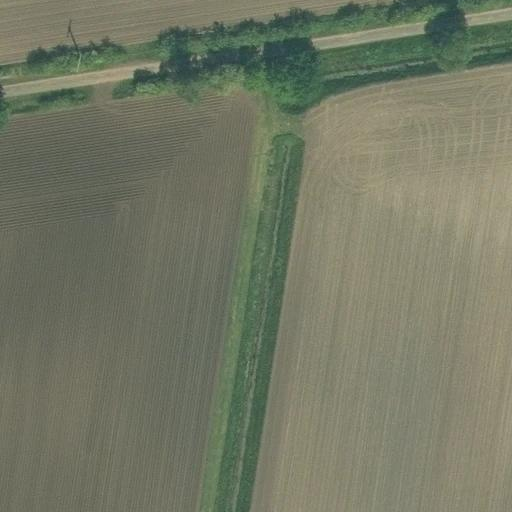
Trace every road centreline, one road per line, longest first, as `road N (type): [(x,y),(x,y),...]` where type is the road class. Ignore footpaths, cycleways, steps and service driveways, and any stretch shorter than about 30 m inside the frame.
road 1 (unclassified): [(511,10),(0,89)]
road 2 (track): [(185,511),(255,48)]
